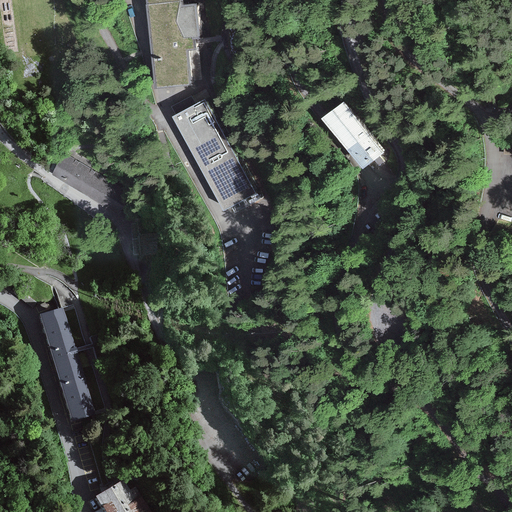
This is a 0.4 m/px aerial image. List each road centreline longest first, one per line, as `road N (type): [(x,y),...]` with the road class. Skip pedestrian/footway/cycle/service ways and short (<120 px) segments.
road 1 (unclassified): [(266,0),(306,92),(372,189),(386,192),(403,179),(403,159),(353,58),(348,0)]
road 2 (track): [(372,189),(341,286),(339,334),(357,362),(433,413),(511,503)]
road 3 (unclassified): [(388,0),(399,45),(484,120),(492,169),(477,261),(511,333)]
road 4 (track): [(379,300),(391,252),(432,197),(436,167),(348,34)]
road 5 (unclassified): [(0,294),(31,322),(84,511)]
